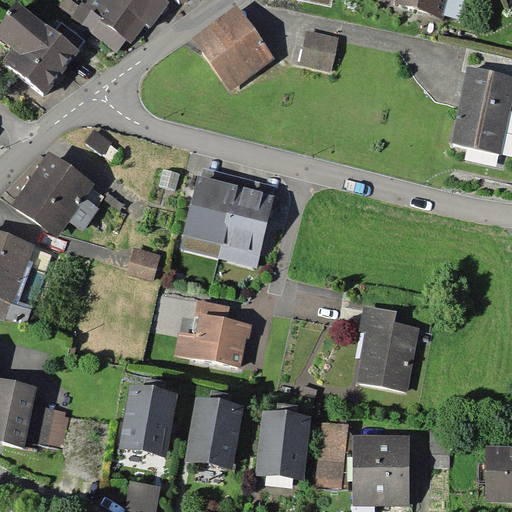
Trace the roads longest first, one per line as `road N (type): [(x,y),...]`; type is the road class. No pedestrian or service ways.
road 1 (residential): [(511,213),(139,123),(96,90)]
road 2 (residential): [(227,0),(96,90)]
road 3 (residential): [(96,90),(0,175)]
